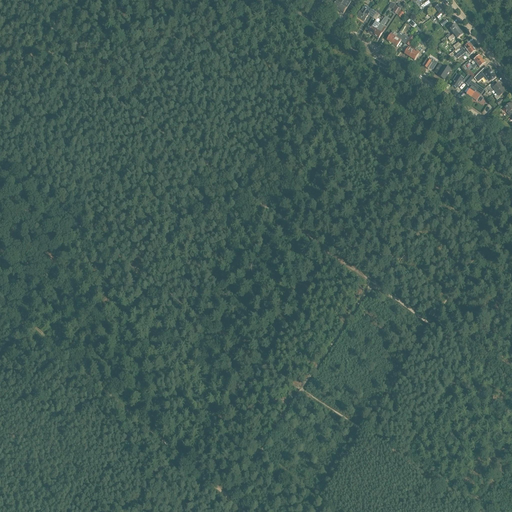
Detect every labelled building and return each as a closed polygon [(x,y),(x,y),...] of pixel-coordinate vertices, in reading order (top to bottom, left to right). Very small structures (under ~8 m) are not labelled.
[(337,0),(337,2),(333,8),(334,8),(334,9),(335,10),(336,10),(338,11),(342,5),(344,2),(341,0),(337,0)] [(348,9),(351,12),(357,4),(353,1),(348,7),(349,8),(348,9)] [(423,9),(430,4),(428,1),(421,7),(423,9)] [(342,5),(338,11),(343,14),(347,8),(342,5)] [(438,14),(443,10),(440,5),(434,9),(438,14)] [(393,12),(397,15),(401,10),(395,6),(393,9),(394,10),(393,12)] [(364,22),(370,13),(363,8),(357,17),(364,22)] [(442,19),(447,15),(443,10),(438,14),(435,16),(432,18),(434,21),(437,19),(439,21),(442,19)] [(377,31),(373,36),(379,39),(382,33),(385,28),(383,27),(386,22),(383,21),(380,25),(377,31)] [(372,27),(368,33),(373,36),(377,31),(380,25),(377,24),(376,22),(373,27),(372,27)] [(456,25),(450,30),(454,34),(459,30),(456,25)] [(451,36),(448,39),(450,42),(456,37),(458,39),(463,35),(459,30),(454,34),(451,36)] [(391,34),(387,41),(392,44),(396,38),(398,35),(398,34),(397,34),(395,32),(394,33),(393,32),(391,34)] [(396,38),(392,44),(397,47),(401,42),(401,41),(403,43),(406,38),(403,36),(402,37),(398,34),(398,35),(396,38)] [(429,37),(426,34),(422,39),(421,41),(420,40),(419,43),(423,45),(425,41),(426,42),(429,37)] [(411,36),(405,44),(409,46),(414,38),(411,36)] [(462,47),(456,52),(458,55),(456,57),(458,59),(459,58),(461,56),(463,55),(465,53),(473,47),(470,43),(463,49),(462,47)] [(465,53),(468,57),(470,56),(476,51),(473,47),(465,53)] [(409,58),(414,51),(408,48),(404,54),(409,58)] [(414,51),(409,58),(415,61),(419,54),(420,53),(417,51),(416,53),(414,51)] [(473,64),(465,71),(467,73),(469,71),(472,68),(482,60),(480,56),(474,60),(474,61),(472,63),(473,64)] [(425,62),(423,66),(426,69),(428,70),(429,68),(433,70),(437,63),(434,61),(431,59),(430,60),(429,62),(428,61),(427,60),(425,62)] [(482,60),(472,68),(473,70),(475,68),(475,67),(477,65),(480,68),(485,64),(482,60)] [(444,67),(441,65),(440,64),(436,69),(440,72),(438,76),(444,80),(451,70),(444,66),(444,67)] [(479,75),(474,80),(478,84),(484,79),(487,83),(488,81),(489,83),(492,81),(492,82),(496,79),(495,79),(496,78),(490,70),(486,73),(484,70),(479,75)] [(460,87),(462,82),(461,82),(463,79),(457,75),(453,81),(455,82),(452,86),(456,89),(459,86),(460,87)] [(469,75),(463,81),(467,86),(470,82),(471,81),(473,79),(471,77),(469,75)] [(472,87),(467,95),(472,98),(479,87),(474,83),(471,86),(472,87)] [(484,90),(486,93),(489,90),(491,93),(494,91),(496,93),(502,88),(499,84),(493,88),(492,88),(491,89),(489,86),(484,90)] [(479,87),(472,98),(477,102),(480,96),(481,95),(484,90),(479,87)] [(498,95),(495,97),(497,100),(500,98),(500,97),(505,92),(502,88),(496,93),(498,95)]
